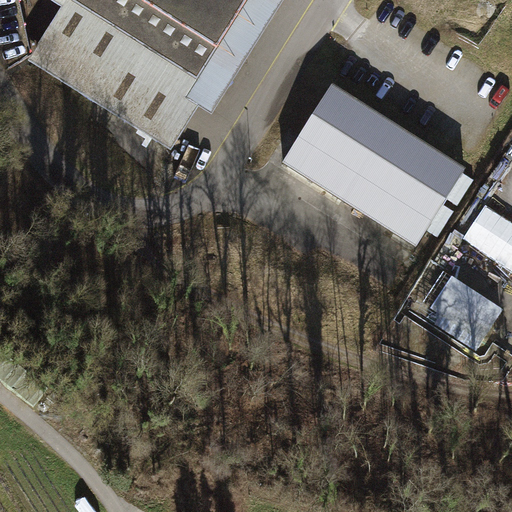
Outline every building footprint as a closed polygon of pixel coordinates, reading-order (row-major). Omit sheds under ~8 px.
[(286,0),(250,0),(198,82),(68,0),(47,0),(62,9),(29,62),(172,153),(199,109),(213,117),(286,0)] [(68,0),(198,82),(250,0),(68,0)] [(465,172),(332,88),(284,164),(339,199),(350,182),(428,231),(465,172)] [(417,249),(428,231),(350,182),(339,199),(417,249)] [(501,313),(457,284),(440,310),(484,339),(501,313)]
